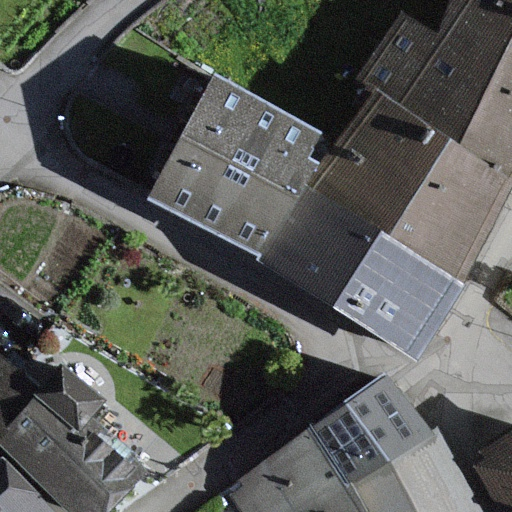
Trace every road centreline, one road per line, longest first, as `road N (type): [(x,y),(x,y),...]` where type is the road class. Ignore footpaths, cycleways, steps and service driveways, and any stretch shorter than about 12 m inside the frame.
road 1 (residential): [(364,342),(15,124)]
road 2 (residential): [(364,342),(152,511)]
road 3 (residential): [(511,229),(422,379)]
road 4 (residential): [(135,0),(93,32),(15,124)]
road 5 (residential): [(494,511),(422,379)]
